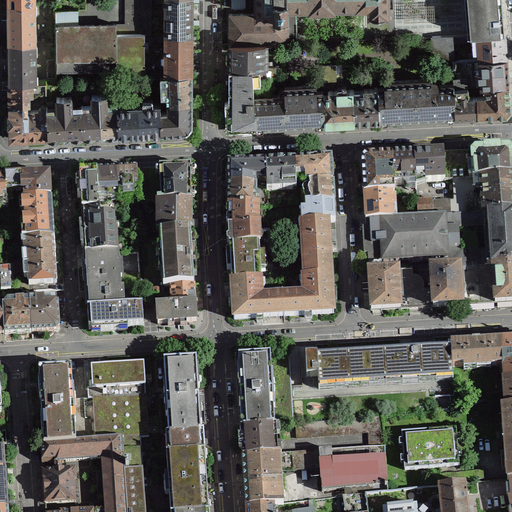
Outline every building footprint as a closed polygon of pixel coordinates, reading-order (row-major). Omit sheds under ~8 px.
[(127,0),(127,19),(127,33),(145,33),(150,33),(150,0),(127,0)] [(168,33),(192,33),(191,0),(168,0),(169,5),(166,5),(166,23),(168,23),(168,33)] [(229,44),(267,42),(296,41),(296,36),(296,32),(297,32),(296,23),(296,13),(295,13),(295,5),(309,5),(309,7),(334,7),(334,5),(356,5),(368,5),(369,13),(389,13),(388,0),(254,0),(255,13),(229,13),(229,22),(229,44)] [(505,32),(502,0),(464,0),(468,33),(468,34),(472,34),(478,33),(505,32)] [(32,2),(8,3),(9,42),(32,41),(32,31),(35,31),(35,12),(32,12),(32,2)] [(117,69),(116,33),(116,24),(78,24),(56,24),(56,33),(56,41),(57,69),(116,69),(117,69)] [(507,56),(505,32),(478,33),(479,51),(479,56),(479,58),(507,56)] [(166,74),(191,72),(192,33),(168,33),(168,44),(165,44),(165,51),(144,51),(145,34),(145,33),(127,33),(116,33),(117,69),(117,76),(137,75),(153,74),(161,74),(166,74)] [(473,40),(472,34),(468,34),(443,36),(432,36),(434,61),(452,60),(453,60),(454,60),(454,59),(453,41),(473,40)] [(9,42),(10,81),(33,80),(33,70),(35,70),(35,51),(32,51),(32,41),(9,42)] [(267,42),(229,44),(229,53),(228,53),(226,54),(226,58),(228,59),(229,59),(229,68),(267,67),(267,66),(267,43),(267,42)] [(453,60),(454,84),(454,87),(461,86),(468,86),(471,86),(477,85),(481,85),(482,85),(486,85),(508,83),(509,83),(508,68),(507,56),(479,58),(454,60),(453,60)] [(322,65),(323,80),(336,79),(336,64),(322,65)] [(226,127),(255,126),(253,96),(253,81),(276,79),(275,73),(275,67),(267,67),(229,68),(229,86),(229,99),(228,99),(228,100),(228,110),(225,110),(226,127)] [(192,82),(191,82),(191,72),(166,74),(167,94),(167,101),(168,101),(191,101),(191,90),(192,90),(192,82)] [(454,115),(456,115),(454,87),(454,84),(453,84),(439,84),(439,83),(438,82),(438,81),(437,80),(436,79),(435,79),(434,78),(433,78),(432,78),(431,79),(431,78),(415,79),(417,101),(413,101),(414,114),(414,117),(422,117),(422,114),(431,113),(431,116),(439,116),(439,113),(447,112),(447,115),(447,117),(449,118),(453,118),(454,116),(454,115)] [(385,87),(378,88),(379,91),(380,119),(381,119),(382,120),(383,122),(387,121),(388,120),(388,118),(388,115),(396,115),(397,118),(404,117),(404,115),(414,114),(413,101),(417,101),(415,79),(384,81),(385,87)] [(33,80),(10,81),(10,92),(9,92),(9,101),(10,101),(10,103),(23,103),(29,102),(29,93),(32,93),(35,93),(36,92),(36,90),(46,90),(46,80),(36,80),(33,80)] [(497,113),(506,112),(510,108),(510,99),(509,84),(508,84),(508,83),(486,85),(486,90),(486,95),(477,95),(478,114),(497,113)] [(285,94),(286,121),(286,124),(290,124),(289,121),(298,120),(299,123),(307,123),(307,120),(316,119),(316,122),(317,124),(318,125),(322,125),(323,123),(323,122),(325,122),(323,94),(323,91),(317,91),(317,85),(287,86),(284,86),(285,94)] [(461,86),(454,87),(456,115),(470,114),(478,114),(477,95),(468,96),(468,88),(472,88),(471,86),(468,86),(461,86)] [(354,89),(353,89),(353,93),(355,120),(363,120),(372,119),(373,119),(380,119),(379,91),(378,88),(377,87),(376,87),(374,88),(370,88),(363,89),(363,88),(354,89)] [(323,94),(325,122),(333,121),(346,121),(355,120),(353,93),(353,89),(329,90),(329,94),(328,94),(326,94),(323,94)] [(96,134),(101,133),(99,94),(92,95),(92,103),(92,108),(82,109),(84,135),(96,134)] [(119,133),(117,107),(107,107),(107,101),(106,94),(99,94),(101,133),(107,133),(119,133)] [(272,125),(286,124),(286,121),(285,94),(278,94),(254,96),(253,96),(255,126),(256,125),(257,127),(258,128),(262,128),(263,127),(263,125),(263,122),(272,122),(272,125)] [(47,111),(49,137),(60,136),(66,135),(64,96),(57,97),(57,105),(57,110),(47,111)] [(71,96),(64,96),(66,135),(72,135),(84,135),(82,109),(72,109),(72,104),(71,96)] [(168,101),(168,102),(168,110),(161,110),(160,110),(161,131),(185,129),(186,129),(188,128),(190,125),(191,124),(191,122),(191,101),(168,101)] [(10,139),(29,138),(28,112),(23,112),(23,110),(23,103),(10,103),(10,112),(9,112),(9,124),(10,124),(10,139)] [(138,104),(140,132),(151,131),(161,131),(160,110),(160,103),(138,104)] [(117,107),(119,133),(129,132),(140,132),(138,104),(118,105),(117,105),(117,107)] [(28,112),(29,138),(49,137),(47,111),(47,106),(46,106),(40,107),(39,108),(39,109),(31,110),(28,110),(28,112)] [(443,153),(443,155),(445,180),(453,180),(473,179),(511,175),(511,152),(509,149),(500,150),(500,149),(484,149),(484,151),(443,153)] [(437,156),(437,153),(413,155),(415,181),(425,181),(425,182),(426,181),(444,181),(445,180),(443,155),(437,156)] [(415,181),(413,155),(392,156),(393,172),(394,185),(415,184),(415,181)] [(393,172),(392,156),(375,157),(375,156),(366,157),(362,162),(362,170),(364,194),(391,192),(394,192),(394,185),(393,172)] [(333,176),(332,165),(331,159),(331,158),(315,159),(314,160),(294,161),(295,176),(303,175),(305,178),(306,183),(308,183),(333,181),(333,179),(332,176),(333,176)] [(275,162),(266,162),(266,163),(267,178),(267,190),(296,189),(295,176),(294,161),(286,161),(285,161),(275,161),(275,162)] [(267,178),(266,163),(245,164),(245,163),(244,163),(229,164),(228,170),(228,171),(228,180),(228,186),(255,186),(255,178),(267,178)] [(191,202),(191,166),(160,169),(162,201),(191,202)] [(138,196),(137,169),(117,171),(118,199),(129,199),(130,199),(130,196),(138,196)] [(160,169),(137,169),(138,196),(138,203),(162,201),(160,169)] [(97,171),(79,172),(80,185),(77,185),(78,198),(81,198),(81,210),(82,210),(99,209),(98,198),(97,172),(97,171)] [(118,199),(117,171),(97,172),(98,198),(107,197),(107,200),(118,199)] [(6,200),(7,200),(13,199),(13,187),(23,186),(23,199),(51,197),(49,174),(22,176),(4,177),(4,178),(5,178),(6,200)] [(482,213),(511,210),(511,175),(473,179),(453,180),(454,194),(453,194),(454,201),(449,201),(449,202),(433,203),(433,216),(461,214),(482,213)] [(307,204),(334,202),(333,185),(333,181),(308,183),(308,187),(310,188),(309,190),(307,191),(307,194),(306,194),(307,204)] [(255,186),(228,186),(228,206),(256,206),(256,186),(255,186)] [(391,192),(364,194),(366,220),(393,218),(392,207),(395,207),(395,197),(392,197),(391,192)] [(53,237),(51,197),(23,199),(26,238),(53,237)] [(433,216),(433,203),(432,200),(417,201),(418,207),(418,216),(433,216)] [(162,231),(191,229),(191,202),(162,201),(162,209),(157,209),(157,219),(162,219),(162,231)] [(302,223),(328,222),(336,221),(335,220),(335,216),(334,211),(335,211),(334,203),(334,202),(307,204),(308,216),(301,216),(302,223)] [(226,224),(228,225),(228,228),(258,226),(258,206),(256,206),(228,206),(228,218),(226,219),(226,224)] [(99,209),(82,210),(82,224),(80,224),(81,245),(84,245),(85,254),(116,252),(116,247),(117,247),(116,230),(113,230),(113,223),(113,217),(112,217),(110,217),(110,216),(100,217),(99,209)] [(432,259),(434,259),(437,259),(438,268),(438,269),(460,267),(511,263),(511,210),(482,213),(461,214),(433,216),(418,216),(418,217),(413,217),(397,218),(393,218),(366,220),(366,228),(362,228),(364,254),(368,254),(368,262),(383,261),(383,262),(396,261),(396,262),(398,261),(408,260),(408,261),(410,261),(410,260),(420,260),(422,260),(422,259),(432,259)] [(306,277),(307,277),(331,276),(328,222),(302,223),(303,232),(302,232),(304,268),(305,268),(306,277)] [(258,226),(228,228),(229,238),(228,239),(227,240),(227,243),(229,244),(229,246),(259,244),(261,244),(259,226),(258,226)] [(170,286),(194,284),(194,276),(193,276),(193,271),(195,271),(195,266),(195,261),(191,262),(191,258),(192,258),(192,256),(192,252),(193,252),(195,251),(194,247),(193,242),(191,242),(191,238),(191,229),(162,231),(159,231),(160,235),(161,247),(164,247),(165,256),(161,256),(161,261),(165,261),(166,270),(162,270),(163,282),(163,286),(170,286)] [(28,265),(55,263),(53,237),(26,238),(26,244),(24,244),(25,253),(27,253),(28,265)] [(259,244),(229,246),(229,247),(230,252),(226,253),(227,271),(231,270),(232,282),(261,280),(262,280),(259,244)] [(121,263),(118,263),(118,252),(116,252),(85,254),(87,291),(122,289),(137,288),(140,287),(140,272),(139,272),(122,273),(121,263)] [(29,284),(56,283),(55,263),(28,265),(29,284)] [(511,263),(460,267),(463,305),(511,302),(511,263)] [(1,289),(19,287),(19,282),(11,283),(10,266),(0,267),(1,289)] [(431,276),(432,290),(433,307),(434,307),(441,306),(451,306),(462,305),(463,305),(460,267),(438,269),(433,269),(431,269),(431,276)] [(412,277),(412,270),(398,271),(401,309),(410,308),(416,308),(428,307),(432,307),(433,307),(432,290),(423,290),(423,284),(423,283),(421,280),(419,278),(418,278),(414,277),(412,277)] [(400,309),(401,309),(398,271),(369,273),(371,311),(400,309)] [(283,296),(284,316),(334,313),(331,276),(307,277),(306,277),(303,277),(304,295),(283,296)] [(232,282),(234,319),(284,316),(283,296),(261,298),(261,290),(261,280),(232,282)] [(194,284),(170,286),(172,304),(195,302),(194,284)] [(123,307),(122,289),(87,291),(88,309),(123,307)] [(35,304),(30,305),(32,332),(39,332),(55,331),(59,327),(57,303),(55,303),(55,298),(35,299),(35,304)] [(3,306),(4,334),(32,332),(30,305),(25,305),(24,300),(15,300),(16,306),(3,306)] [(142,306),(143,321),(158,320),(158,324),(197,322),(195,302),(172,304),(142,306)] [(123,307),(88,309),(89,329),(100,328),(101,330),(119,329),(118,327),(143,325),(143,321),(142,306),(123,307)] [(506,379),(511,378),(511,339),(506,340),(501,340),(503,365),(500,365),(500,366),(500,371),(502,371),(503,379),(503,380),(506,379)] [(491,366),(500,366),(500,365),(503,365),(501,340),(480,341),(476,341),(472,341),(472,342),(451,343),(451,346),(451,347),(452,366),(481,365),(490,364),(490,368),(491,368),(491,366)] [(367,352),(350,353),(317,355),(306,356),(305,356),(307,377),(318,376),(318,383),(335,382),(336,386),(353,385),(352,381),(369,380),(369,384),(378,383),(378,379),(402,378),(402,382),(419,380),(419,377),(435,375),(436,379),(453,378),(452,366),(451,347),(451,346),(450,346),(401,350),(367,352)] [(242,420),(243,428),(276,425),(294,424),(292,397),(289,354),(289,353),(238,357),(239,365),(238,365),(239,384),(240,384),(241,400),(240,401),(241,420),(242,420)] [(168,433),(168,434),(169,434),(201,432),(201,424),(202,424),(201,404),(199,404),(198,388),(200,388),(200,387),(198,368),(197,368),(196,359),(164,361),(165,380),(163,380),(164,391),(166,416),(167,416),(168,433)] [(140,436),(140,437),(149,437),(146,396),(146,395),(145,386),(145,385),(144,363),(144,362),(91,366),(92,380),(92,388),(88,389),(88,399),(88,400),(93,399),(95,440),(96,440),(122,438),(140,436)] [(43,435),(44,445),(76,442),(75,423),(76,423),(74,387),(72,387),(71,367),(39,369),(40,380),(38,380),(40,399),(41,399),(42,416),(41,416),(42,435),(43,435)] [(511,378),(506,379),(506,385),(503,386),(502,386),(503,395),(504,396),(507,396),(508,406),(511,405),(511,378)] [(504,442),(511,441),(511,405),(508,406),(505,406),(502,406),(502,416),(507,416),(508,432),(504,432),(504,442)] [(369,448),(385,447),(382,416),(295,424),(296,438),(368,432),(368,433),(369,433),(369,448)] [(278,454),(276,425),(243,428),(240,428),(241,440),(238,440),(239,449),(242,449),(242,457),(275,454),(276,454),(278,454)] [(404,470),(459,466),(456,428),(401,432),(404,470)] [(169,434),(168,434),(166,434),(166,436),(167,452),(167,454),(204,452),(205,452),(204,441),(204,440),(203,432),(201,432),(169,434)] [(140,437),(140,436),(122,438),(124,470),(142,469),(143,468),(140,437)] [(127,511),(124,470),(122,438),(96,440),(95,440),(76,442),(44,445),(41,445),(42,462),(101,459),(105,510),(93,510),(58,511),(127,511)] [(509,479),(511,478),(511,441),(504,442),(505,443),(505,451),(501,452),(502,463),(502,466),(506,465),(507,479),(509,479)] [(385,447),(369,448),(319,451),(322,492),(373,486),(373,493),(388,492),(385,447)] [(205,452),(204,452),(167,454),(166,454),(168,474),(169,494),(170,511),(204,511),(209,511),(205,452)] [(294,471),(293,453),(284,454),(286,472),(294,471)] [(244,482),(278,479),(276,454),(275,454),(242,457),(244,482)] [(42,484),(42,490),(44,492),(45,503),(75,501),(74,478),(75,478),(75,469),(43,471),(44,482),(42,484)] [(142,469),(124,470),(127,511),(144,511),(142,469)] [(484,479),(483,470),(434,473),(435,483),(484,479)] [(244,482),(246,507),(274,505),(280,504),(278,479),(244,482)] [(440,493),(441,511),(468,511),(465,483),(439,486),(440,493)] [(367,511),(366,494),(342,497),(343,497),(344,511),(367,511)]
